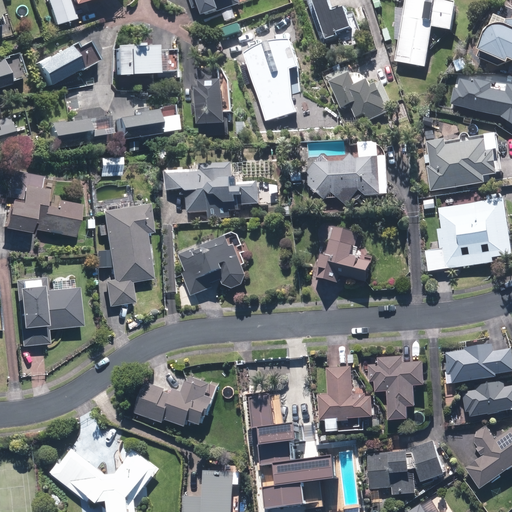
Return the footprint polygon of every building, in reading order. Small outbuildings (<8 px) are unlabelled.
[(202,6),(206,17),(242,5),(240,0),(192,0),(196,8),(202,6)] [(329,0),(308,0),(325,44),(341,38),(339,34),(354,28),(346,9),(341,11),(340,8),(333,10),(329,0)] [(457,6),(427,0),(410,0),(398,62),(426,67),(434,28),(452,31),(457,6)] [(291,16),(271,22),(274,31),(294,25),(291,16)] [(511,22),(498,17),(483,50),(511,62),(511,22)] [(114,47),(115,76),(156,74),(156,72),(173,71),(172,50),(155,51),(155,47),(152,47),(151,35),(135,36),(136,46),(114,47)] [(270,44),(249,56),(268,122),(298,113),(294,99),(293,70),(300,68),(293,43),(270,44)] [(36,65),(48,86),(79,69),(67,48),(36,65)] [(349,68),(329,77),(343,108),(352,104),(358,118),(366,114),(369,121),(390,112),(389,108),(393,107),(383,84),(373,88),(370,82),(357,87),(349,68)] [(228,124),(226,82),(223,82),(223,70),(201,71),(202,90),(200,90),(202,126),(228,124)] [(458,90),(454,106),(511,118),(511,87),(509,94),(494,90),(495,85),(479,82),(479,84),(464,81),(462,91),(458,90)] [(116,119),(119,140),(175,131),(171,108),(136,114),(136,116),(116,119)] [(0,146),(12,144),(6,119),(0,120),(0,146)] [(86,132),(84,119),(49,125),(53,150),(101,142),(99,130),(86,132)] [(247,122),(238,122),(238,138),(248,138),(247,122)] [(429,167),(432,191),(487,183),(486,177),(498,175),(494,152),(488,153),(487,141),(447,146),(447,140),(429,143),(432,167),(429,167)] [(139,141),(127,143),(128,152),(140,150),(139,141)] [(346,161),(316,163),(310,170),(311,186),(326,200),(333,192),(348,206),(361,190),(370,198),(377,198),(378,195),(383,198),(380,158),(357,159),(351,155),(346,161)] [(120,156),(99,156),(100,179),(121,178),(120,156)] [(203,170),(167,172),(168,191),(188,190),(189,213),(210,212),(211,218),(231,217),(231,211),(241,210),(240,204),(261,203),(260,185),(234,186),(233,165),(203,167),(203,170)] [(8,202),(3,228),(28,233),(30,221),(37,223),(36,229),(49,231),(49,230),(60,232),(59,233),(73,236),(79,205),(57,201),(55,209),(43,207),(46,192),(22,187),(19,204),(8,202)] [(424,212),(436,210),(435,198),(422,200),(424,212)] [(427,253),(430,272),(494,263),(494,258),(511,255),(511,249),(505,200),(440,209),(443,230),(439,230),(442,251),(427,253)] [(146,205),(102,212),(113,280),(106,282),(110,306),(134,302),(130,282),(152,278),(144,233),(150,233),(146,205)] [(359,233),(335,227),(327,256),(325,256),(319,278),(339,283),(341,275),(367,282),(372,262),(352,257),(359,233)] [(183,274),(193,296),(216,287),(214,283),(223,280),(225,285),(234,288),(244,284),(248,276),(235,246),(232,248),(227,237),(182,256),(189,272),(183,274)] [(44,278),(15,281),(22,346),(48,344),(47,329),(81,325),(77,289),(46,292),(44,278)] [(511,350),(495,352),(494,345),(446,349),(449,383),(475,380),(476,389),(464,390),(466,413),(470,413),(470,415),(511,411),(511,385),(507,386),(506,374),(511,373),(511,350)] [(426,387),(426,362),(405,362),(405,356),(379,356),(379,363),(368,363),(368,376),(370,376),(370,383),(376,383),(376,392),(389,393),(389,421),(411,421),(411,408),(416,408),(417,387),(426,387)] [(340,420),(374,419),(373,393),(354,393),(353,366),(329,367),(330,395),(319,395),(319,421),(326,421),(327,432),(341,431),(340,420)] [(167,420),(187,428),(190,421),(205,427),(216,399),(209,396),(213,387),(188,377),(181,396),(147,383),(136,412),(166,424),(167,420)] [(311,459),(310,459),(309,448),(306,448),(304,422),(283,424),(281,403),(253,405),(255,430),(272,429),(274,445),(257,447),(259,479),(311,474),(312,474),(313,474),(313,473),(314,473),(314,472),(315,472),(315,471),(316,470),(316,469),(316,468),(316,467),(316,466),(316,465),(316,464),(315,463),(315,462),(314,461),(313,460),(312,460),(312,459),(311,459)] [(511,428),(497,439),(488,425),(470,437),(484,457),(467,468),(481,489),(511,468),(511,428)] [(393,485),(393,495),(418,495),(418,485),(423,485),(447,473),(434,440),(408,451),(409,453),(368,454),(368,486),(393,485)] [(161,468),(137,450),(116,478),(110,479),(68,447),(48,473),(97,511),(139,511),(138,499),(161,468)] [(204,495),(183,494),(182,511),(239,511),(242,466),(206,464),(204,495)]
